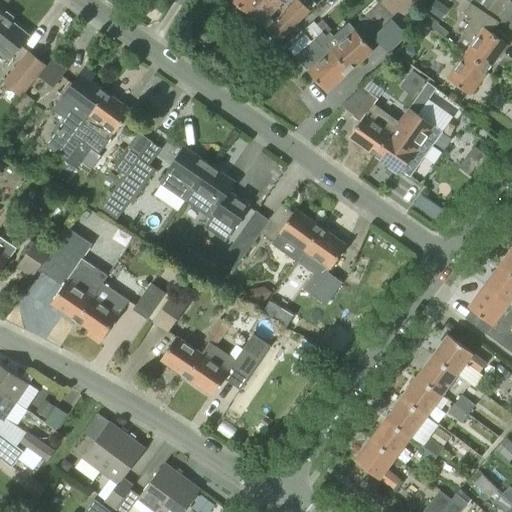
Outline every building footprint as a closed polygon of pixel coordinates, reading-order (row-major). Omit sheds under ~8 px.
[(230,0),(250,16),(262,0),(230,0)] [(298,0),(296,0),(266,32),(278,44),(310,12),(298,0)] [(468,0),(471,2),(485,11),(493,0),(468,0)] [(493,0),(485,11),(511,29),(511,3),(507,0),(493,0)] [(511,29),(485,11),(471,2),(463,14),(471,20),(462,33),(463,34),(455,45),(489,70),(508,44),(492,33),(499,23),(511,30),(511,29)] [(434,29),(437,25),(438,23),(424,12),(421,17),(434,29)] [(0,70),(1,71),(11,58),(30,36),(5,16),(0,22),(0,70)] [(421,19),(417,25),(428,33),(432,28),(421,19)] [(392,20),(382,29),(397,45),(407,36),(392,20)] [(315,41),(320,37),(323,33),(316,25),(314,22),(310,26),(305,30),(315,41)] [(326,36),(323,33),(320,37),(332,50),(351,71),(374,51),(355,30),(349,23),(333,37),(330,33),(326,36)] [(447,33),(437,25),(434,29),(430,35),(441,43),(447,33)] [(221,38),(206,56),(225,71),(239,54),(221,38)] [(455,46),(465,53),(447,78),(471,95),(489,70),(455,45),(455,46)] [(351,71),(332,50),(308,71),(327,93),(351,71)] [(29,51),(2,84),(20,98),(46,65),(29,51)] [(41,77),(55,87),(63,77),(68,69),(54,59),(41,77)] [(425,80),(412,71),(404,81),(418,91),(425,80)] [(89,114),(106,91),(81,73),(64,97),(53,111),(65,119),(45,146),(59,156),(73,136),(83,122),(89,114)] [(393,132),(375,156),(401,174),(403,171),(411,177),(443,132),(419,115),(437,89),(428,83),(399,122),(398,123),(392,132),(393,132)] [(392,132),(398,123),(399,122),(375,105),(379,98),(362,87),(341,106),(355,117),(361,121),(349,137),(375,156),(393,132),(392,132)] [(106,91),(89,114),(83,122),(73,136),(92,150),(99,155),(109,141),(132,111),(106,91)] [(77,171),(92,150),(73,136),(59,156),(58,157),(77,171)] [(474,146),(458,167),(471,177),(487,157),(474,146)] [(185,200),(193,188),(194,189),(210,165),(184,147),(168,171),(160,183),(185,200)] [(113,168),(125,176),(125,177),(138,159),(126,150),(113,168)] [(155,170),(138,159),(125,177),(115,192),(130,203),(132,204),(155,170)] [(185,200),(210,217),(207,220),(229,235),(249,207),(229,193),(237,183),(210,165),(194,189),(193,188),(185,200)] [(130,203),(115,192),(102,210),(117,221),(130,203)] [(272,244),(294,259),(297,262),(322,228),(297,210),(294,213),(281,204),(261,233),(273,241),(272,244)] [(0,273),(11,258),(17,249),(0,237),(0,228),(9,216),(20,224),(24,219),(11,209),(9,211),(7,210),(0,219),(0,273)] [(38,269),(63,286),(51,303),(78,322),(104,284),(102,283),(107,275),(82,259),(92,245),(67,227),(54,246),(38,269)] [(348,246),(322,228),(297,262),(314,274),(304,289),(321,301),(334,285),(325,278),(331,270),(348,246)] [(233,272),(256,239),(243,230),(219,262),(231,271),(233,272)] [(40,236),(18,267),(32,278),(38,269),(54,246),(40,236)] [(511,246),(499,265),(511,274),(511,246)] [(216,266),(197,255),(192,263),(210,275),(216,266)] [(231,271),(219,262),(212,272),(225,281),(231,271)] [(484,285),(509,304),(511,299),(511,274),(499,265),(484,285)] [(129,301),(104,284),(78,322),(103,339),(120,314),(129,301)] [(151,284),(133,310),(148,320),(166,294),(151,284)] [(511,323),(500,315),(509,304),(484,285),(468,306),(506,334),(511,325),(511,323)] [(177,288),(171,297),(153,322),(169,333),(192,298),(177,288)] [(221,334),(228,324),(220,318),(213,328),(221,334)] [(214,344),(221,334),(213,328),(206,338),(211,342),(214,344)] [(448,334),(432,355),(457,373),(466,362),(478,371),(485,362),(448,334)] [(160,360),(186,377),(203,353),(177,335),(160,360)] [(211,342),(203,353),(186,377),(213,395),(224,379),(241,389),(263,357),(246,345),(236,359),(214,344),(211,342)] [(432,355),(417,376),(442,395),(457,373),(432,355)] [(30,384),(21,378),(0,364),(0,390),(17,402),(30,384)] [(417,376),(401,397),(427,416),(442,395),(417,376)] [(0,417),(5,421),(17,402),(0,390),(0,417)] [(454,405),(468,415),(475,406),(461,396),(454,405)] [(401,397),(385,418),(411,437),(427,416),(401,397)] [(46,419),(54,407),(44,401),(36,412),(46,419)] [(454,405),(448,414),(462,424),(468,415),(454,405)] [(385,418),(370,439),(396,458),(411,437),(385,418)] [(83,458),(100,471),(128,435),(110,422),(83,458)] [(22,450),(17,446),(0,432),(0,457),(11,465),(22,450)] [(53,450),(28,432),(20,442),(46,460),(53,450)] [(128,435),(100,471),(119,485),(146,448),(128,435)] [(423,446),(438,457),(444,448),(429,438),(423,446)] [(388,470),(396,458),(370,439),(354,460),(394,489),(401,480),(388,470)] [(511,457),(511,446),(510,444),(502,452),(510,460),(511,457)] [(438,457),(423,446),(416,456),(430,466),(432,465),(437,458),(438,457)] [(73,465),(64,459),(58,466),(67,473),(73,465)] [(155,511),(156,511),(183,476),(165,463),(139,497),(129,489),(123,498),(114,509),(115,510),(116,509),(119,511),(128,511),(138,499),(155,511)] [(498,490),(482,475),(473,484),(489,499),(498,490)] [(156,511),(183,511),(201,489),(183,476),(156,511)] [(24,488),(30,492),(39,498),(45,488),(31,479),(24,488)] [(511,488),(510,487),(502,494),(511,503),(511,488)] [(104,502),(114,509),(123,498),(113,490),(104,502)] [(442,511),(452,500),(440,491),(424,511),(426,511),(442,511)] [(452,500),(442,511),(461,511),(468,503),(457,494),(452,500)] [(511,511),(511,503),(502,494),(494,503),(502,511),(511,511)] [(197,511),(209,511),(215,505),(201,495),(192,508),(197,511)] [(111,511),(94,499),(85,511),(111,511)]
